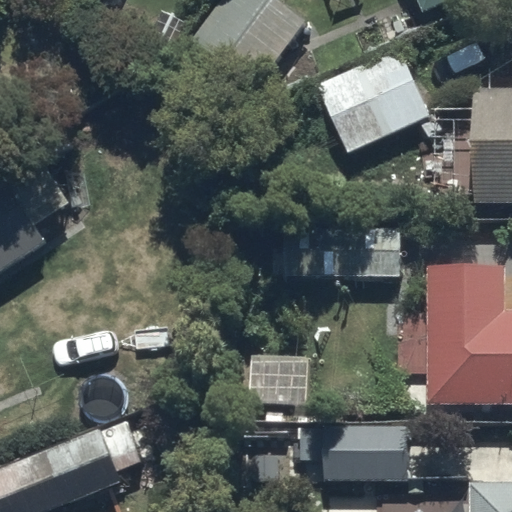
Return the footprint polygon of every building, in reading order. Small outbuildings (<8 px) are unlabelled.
[(69,0),(94,11),(98,0),(69,0)] [(313,15),(291,0),(224,0),(196,40),(260,87),(313,15)] [(426,0),(432,12),(457,0),(426,0)] [(438,115),(403,36),(337,65),(372,144),(438,115)] [(511,89),(482,89),(482,203),(511,203),(511,89)] [(7,169),(0,174),(0,275),(54,239),(7,169)] [(286,224),(286,276),(407,278),(408,225),(286,224)] [(434,375),(434,405),(511,404),(511,262),(434,263),(435,313),(397,314),(397,375),(434,375)] [(328,422),(327,481),(415,481),(415,423),(328,422)] [(0,478),(0,511),(54,511),(127,483),(124,474),(152,462),(136,423),(0,478)] [(511,511),(511,480),(478,481),(478,511),(511,511)]
